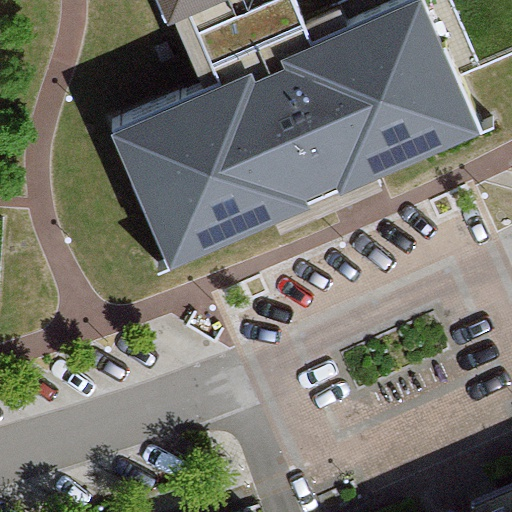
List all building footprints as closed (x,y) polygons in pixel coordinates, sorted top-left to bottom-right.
[(175,3),(182,0),(192,0),(222,68),(206,75),(115,115),(138,168),(135,170),(165,238),(212,217),(220,234),(277,209),(296,201),(294,196),(360,167),(362,172),(380,164),(437,139),(429,122),(478,101),(463,69),(511,47),(511,0),(165,0),(168,6),(175,3)] [(192,0),(182,0),(175,3),(206,75),(222,68),(192,0)] [(485,118),(478,101),(429,122),(437,139),(485,118)] [(334,198),(385,176),(380,164),(362,172),(360,167),(294,196),(296,201),(277,209),(283,221),(334,198)] [(165,238),(172,255),(220,234),(212,217),(165,238)]
